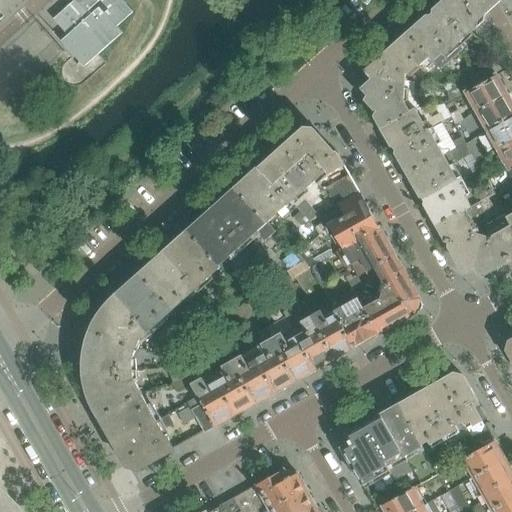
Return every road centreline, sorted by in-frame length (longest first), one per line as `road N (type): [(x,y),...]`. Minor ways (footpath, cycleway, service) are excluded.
road 1 (residential): [(4,351),(318,67)]
road 2 (residential): [(318,67),(462,322)]
road 3 (residential): [(295,416),(125,511)]
road 4 (residential): [(462,322),(295,416)]
road 5 (secondary): [(95,511),(4,351)]
road 6 (secondary): [(0,380),(74,511)]
